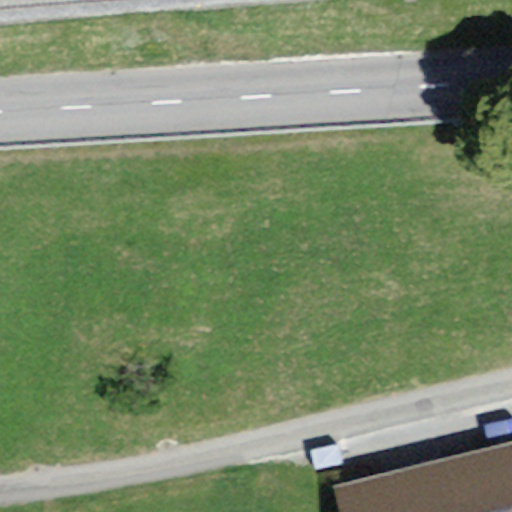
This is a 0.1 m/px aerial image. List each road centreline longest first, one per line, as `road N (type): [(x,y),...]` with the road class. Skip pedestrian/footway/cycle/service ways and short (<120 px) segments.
road 1 (unclassified): [(511,386),(0,494)]
road 2 (primary): [(511,78),(0,113)]
